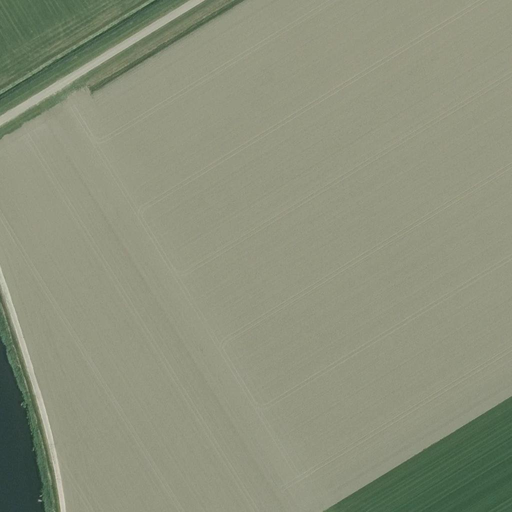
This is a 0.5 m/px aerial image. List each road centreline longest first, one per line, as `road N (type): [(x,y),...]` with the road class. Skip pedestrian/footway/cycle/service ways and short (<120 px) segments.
road 1 (track): [(62,511),(42,412),(0,279)]
road 2 (unclassified): [(0,119),(192,0)]
